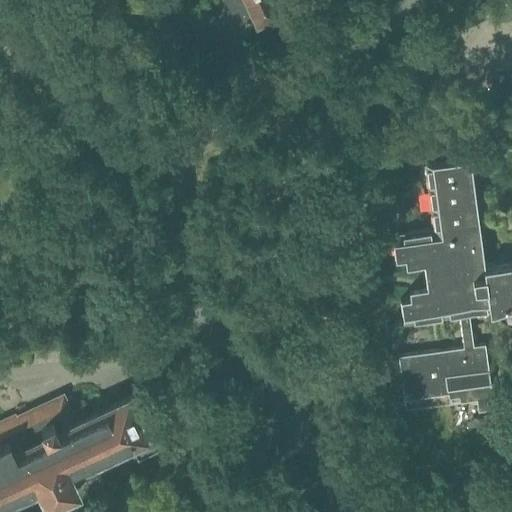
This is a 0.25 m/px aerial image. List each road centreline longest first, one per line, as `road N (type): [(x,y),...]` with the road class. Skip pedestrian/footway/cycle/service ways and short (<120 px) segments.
road 1 (unclassified): [(174,168),(172,221),(188,282),(315,458),(342,511)]
road 2 (unclassified): [(436,0),(242,143),(174,168)]
road 3 (unclassified): [(174,168),(107,149),(68,120),(0,33)]
